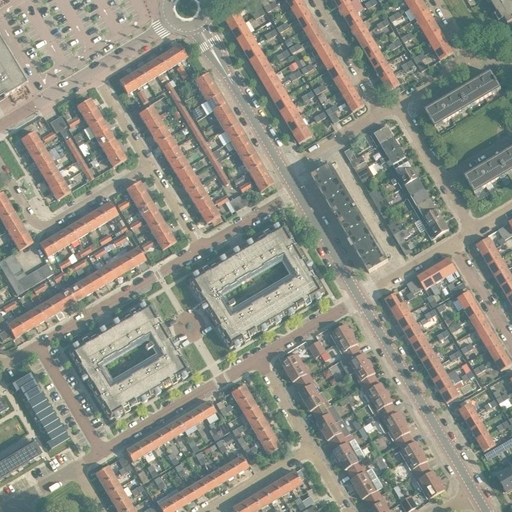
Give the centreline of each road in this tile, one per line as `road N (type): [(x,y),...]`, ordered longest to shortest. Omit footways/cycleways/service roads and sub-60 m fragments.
road 1 (tertiary): [(474,492),(358,298)]
road 2 (residential): [(148,164),(39,224),(0,165)]
road 3 (residential): [(199,248),(37,344)]
road 4 (residential): [(100,452),(257,358)]
road 5 (tertiary): [(284,170),(196,23)]
road 6 (residential): [(397,105),(472,61),(436,0)]
road 7 (residential): [(472,234),(397,105)]
road 8 (residential): [(406,272),(330,145)]
road 9 (residential): [(383,112),(313,0)]
road 10 (tertiary): [(358,298),(295,190)]
road 11 (residential): [(37,344),(100,452)]
road 12 (residential): [(206,511),(311,451)]
